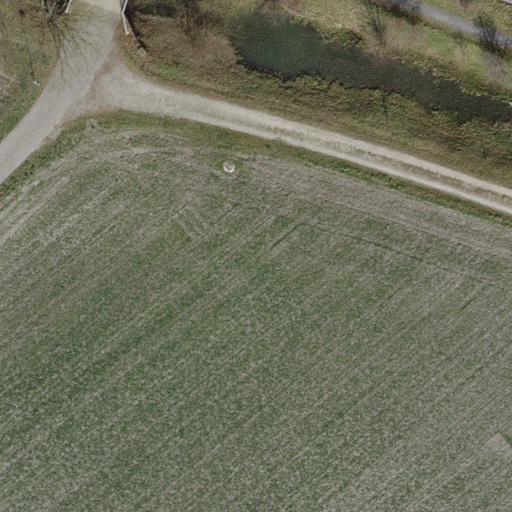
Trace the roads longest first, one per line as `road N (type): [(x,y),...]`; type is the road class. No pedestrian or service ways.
road 1 (track): [(82,68),(511,200)]
road 2 (track): [(108,0),(82,68),(0,174)]
